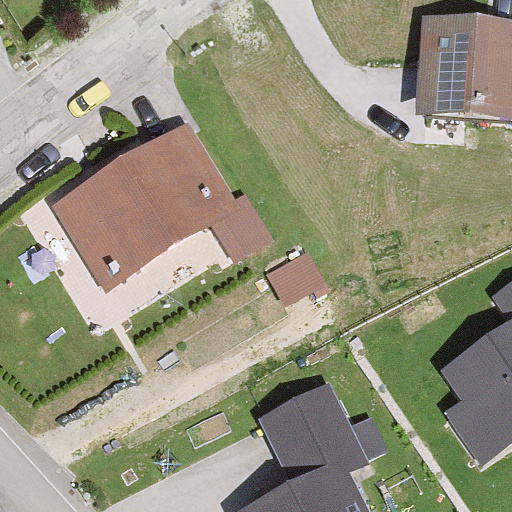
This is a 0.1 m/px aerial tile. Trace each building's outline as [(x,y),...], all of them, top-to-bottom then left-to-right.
[(511,35),(431,31),(426,114),(511,119),(511,35)] [(110,287),(213,224),(237,263),(268,243),(245,204),(229,214),(184,140),(65,213),(110,287)] [(308,260),(270,280),(284,306),(311,292),(316,302),(327,297),(308,260)] [(511,293),(501,301),(511,316),(511,335),(451,378),(472,408),(498,445),(511,435),(511,293)] [(344,436),(325,397),(267,426),(301,493),(263,511),(357,511),(338,474),(359,464),(344,436)] [(472,408),(453,421),(479,459),(498,445),(472,408)] [(370,423),(344,436),(359,464),(385,454),(370,423)]
